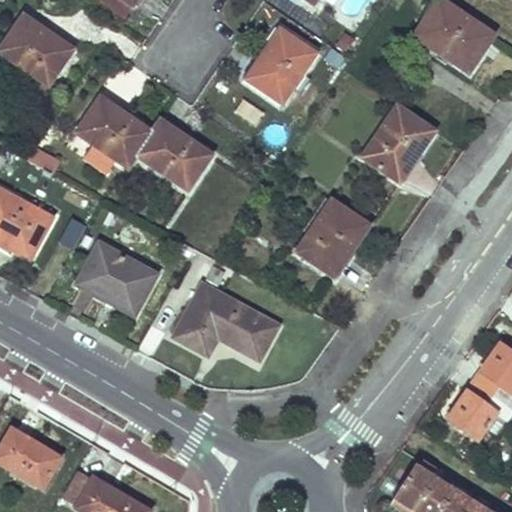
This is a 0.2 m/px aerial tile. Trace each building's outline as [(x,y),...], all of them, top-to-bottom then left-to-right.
[(121,0),(97,0),(123,18),(131,7),(121,0)] [(437,2),(412,37),(465,74),(491,38),(437,2)] [(23,18),(0,49),(0,55),(46,87),(71,51),(23,18)] [(277,32),(243,81),(278,105),(287,92),(298,76),(312,56),(277,32)] [(298,76),(287,92),(295,97),(307,82),(298,76)] [(98,99),(73,135),(124,171),(133,157),(149,134),(98,99)] [(394,107),(359,159),(396,184),(432,134),(394,107)] [(149,134),(133,157),(185,192),(208,158),(157,122),(149,134)] [(0,193),(0,246),(27,261),(50,220),(0,193)] [(328,203),(294,254),(330,280),(366,229),(328,203)] [(70,219),(61,240),(74,246),(84,225),(70,219)] [(96,247),(74,287),(131,317),(153,277),(96,247)] [(199,288),(191,302),(197,306),(206,291),(199,288)] [(191,302),(171,339),(205,357),(214,341),(255,363),(274,328),(206,291),(197,306),(191,302)] [(498,385),(492,395),(511,408),(511,394),(510,393),(511,390),(511,353),(500,345),(490,358),(493,361),(484,375),(498,385)] [(490,358),(480,372),(484,375),(493,361),(490,358)] [(467,392),(457,406),(461,408),(471,394),(467,392)] [(457,406),(448,419),(478,440),(497,414),(507,419),(511,412),(511,408),(492,395),(485,405),(471,394),(461,408),(457,406)] [(60,459),(13,430),(0,450),(0,463),(42,488),(60,459)] [(414,467),(394,502),(411,511),(413,511),(434,478),(429,476),(433,470),(422,464),(418,468),(414,467)] [(434,478),(413,511),(439,511),(453,490),(449,487),(451,482),(441,476),(437,481),(434,478)] [(150,511),(151,511),(94,477),(76,506),(85,511),(150,511)] [(453,490),(439,511),(464,511),(471,501),(467,499),(470,494),(459,487),(455,492),(453,490)] [(471,501),(464,511),(488,511),(485,510),(487,505),(478,499),(474,504),(471,501)] [(411,511),(394,502),(391,506),(399,511),(411,511)]
